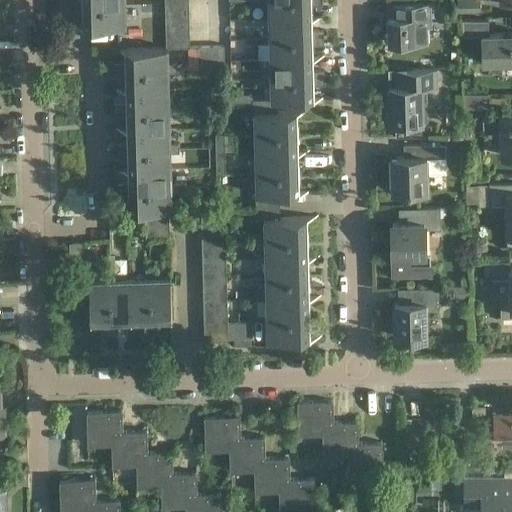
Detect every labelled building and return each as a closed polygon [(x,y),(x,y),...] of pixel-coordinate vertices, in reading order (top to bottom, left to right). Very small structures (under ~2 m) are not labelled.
[(269,19),(312,18),(311,4),(324,3),(323,0),(258,0),(259,5),(268,5),(269,19)] [(457,0),(458,13),(481,12),(480,0),(457,0)] [(431,27),(430,3),(392,4),(392,18),(387,18),(387,44),(423,43),(422,27),(431,27)] [(84,6),(85,27),(128,26),(127,5),(84,6)] [(166,7),(167,21),(191,20),(190,6),(166,7)] [(312,18),(269,19),(269,35),(260,35),(260,40),(324,38),(324,30),(312,30),(312,18)] [(167,21),(167,35),(191,34),(191,20),(167,21)] [(511,33),(488,35),(488,20),(462,21),(463,37),(482,36),(483,62),(506,61),(506,67),(511,67),(511,33)] [(167,35),(168,49),(191,48),(191,34),(167,35)] [(270,60),(313,59),(312,44),(324,44),(324,38),(260,40),(260,45),(269,45),(270,60)] [(211,45),(198,45),(198,67),(212,67),(211,45)] [(223,45),(211,45),(212,67),(225,66),(223,45)] [(178,69),(178,64),(169,64),(168,49),(126,50),(126,63),(115,63),(115,70),(178,69)] [(270,60),(270,76),(261,76),(261,81),(325,79),(325,71),(313,71),(313,59),(270,60)] [(170,89),(169,74),(178,73),(178,69),(115,70),(116,77),(127,77),(127,90),(170,89)] [(406,86),(388,87),(389,122),(394,122),(403,122),(421,121),(428,121),(427,86),(436,86),(436,71),(406,71),(406,86)] [(261,81),(261,85),(270,85),(271,99),(271,101),(277,101),(314,100),(313,84),(325,84),(325,79),(261,81)] [(127,90),(127,103),(116,104),(116,111),(179,109),(179,104),(170,104),(170,89),(127,90)] [(487,108),(487,95),(464,95),(464,108),(487,108)] [(254,114),(254,134),(298,133),(297,112),(277,113),(277,101),(271,101),(271,99),(253,99),(254,114)] [(171,129),(170,114),(179,114),(179,109),(116,111),(116,117),(128,117),(128,131),(171,129)] [(511,156),(511,116),(483,118),(484,132),(500,132),(501,157),(511,156)] [(403,132),(403,122),(394,122),(395,132),(403,132)] [(128,131),(128,143),(117,144),(117,151),(180,149),(180,145),(171,145),(171,129),(128,131)] [(298,154),(298,133),(254,134),(255,155),(298,154)] [(225,156),(224,134),(215,134),(215,156),(225,156)] [(463,139),(449,139),(450,154),(464,153),(463,139)] [(427,172),(446,172),(446,156),(446,143),(403,145),(404,158),(389,158),(390,191),(427,190),(427,172)] [(172,170),(171,154),(180,154),(180,149),(117,151),(117,157),(129,157),(129,171),(172,170)] [(299,174),(298,154),(255,155),(256,176),(299,174)] [(215,156),(216,174),(226,174),(225,156),(215,156)] [(129,171),(130,184),(118,184),(118,192),(181,190),(180,184),(172,184),(172,170),(129,171)] [(256,176),(256,196),(256,206),(249,206),(249,208),(279,207),(278,196),(300,195),(299,174),(256,176)] [(489,206),(504,205),(505,237),(506,237),(506,247),(511,246),(511,182),(488,184),(488,185),(478,185),(479,207),(489,207),(489,206)] [(145,211),(169,210),(173,210),(172,193),(181,193),(181,190),(118,192),(118,197),(130,197),(130,211),(145,211)] [(201,221),(225,220),(224,207),(201,208),(201,221)] [(307,238),(307,218),(279,218),(279,207),(249,208),(249,220),(257,219),(257,220),(264,220),(264,239),(307,238)] [(398,217),(387,217),(390,278),(429,276),(428,251),(425,252),(424,227),(439,227),(438,207),(398,209),(398,217)] [(169,210),(145,211),(146,225),(170,225),(169,210)] [(201,221),(201,235),(225,234),(225,220),(201,221)] [(170,239),(170,225),(146,225),(146,239),(170,239)] [(201,235),(201,248),(226,247),(225,234),(201,235)] [(307,238),(264,239),(265,259),(308,258),(307,238)] [(201,248),(202,261),(226,260),(226,247),(201,248)] [(57,248),(57,264),(69,264),(69,248),(57,248)] [(308,258),(265,259),(265,279),(309,278),(308,258)] [(202,261),(202,275),(227,274),(226,260),(202,261)] [(511,271),(510,272),(510,260),(484,261),(485,282),(493,282),(494,297),(501,297),(501,319),(511,318),(511,271)] [(132,321),(145,321),(145,333),(153,333),(151,269),(146,269),(146,278),(131,278),(132,321)] [(173,320),(171,277),(155,278),(155,269),(151,269),(153,333),(159,333),(159,320),(173,320)] [(110,270),(106,270),(106,278),(90,279),(91,323),(106,322),(106,334),(112,334),(110,270)] [(131,278),(116,279),(115,270),(110,270),(112,334),(119,334),(119,322),(132,321),(131,278)] [(202,275),(202,288),(227,287),(227,274),(202,275)] [(309,278),(265,279),(266,300),(309,298),(309,278)] [(468,286),(453,287),(454,298),(469,298),(468,286)] [(202,288),(203,301),(227,300),(227,287),(202,288)] [(395,337),(429,337),(428,309),(439,309),(439,288),(410,289),(411,303),(394,304),(395,337)] [(309,298),(266,300),(267,320),(310,319),(309,298)] [(203,301),(203,315),(228,314),(227,300),(203,301)] [(203,315),(203,328),(228,327),(228,323),(228,314),(203,315)] [(310,319),(267,320),(267,340),(280,340),(310,339),(310,319)] [(252,322),(228,323),(228,327),(229,338),(234,338),(251,338),(252,338),(252,322)] [(203,328),(204,341),(229,340),(229,338),(228,327),(203,328)] [(377,442),(353,443),(353,421),(332,421),(332,400),(293,401),(293,435),(317,435),(317,456),(341,456),(341,475),(365,475),(365,462),(378,462),(377,442)] [(485,416),(485,407),(471,406),(471,416),(485,416)] [(218,511),(218,492),(194,493),(194,471),(170,472),(169,450),(143,451),(143,429),(121,430),(120,409),(79,410),(80,444),(107,443),(108,478),(130,478),(130,485),(155,485),(155,511),(218,511)] [(510,416),(494,417),(495,443),(509,443),(509,453),(511,452),(511,410),(509,410),(510,416)] [(274,511),(311,511),(311,478),(289,478),(289,457),(263,457),(262,436),(239,436),(239,415),(197,415),(197,451),(224,451),(224,470),(248,470),(249,491),(274,491),(274,511)] [(449,450),(456,450),(456,462),(468,462),(468,457),(478,457),(478,441),(456,440),(449,440),(449,450)] [(464,507),(464,511),(511,511),(511,493),(492,493),(492,477),(464,478),(464,507)] [(90,499),(90,478),(51,478),(51,511),(116,511),(116,498),(90,499)]
